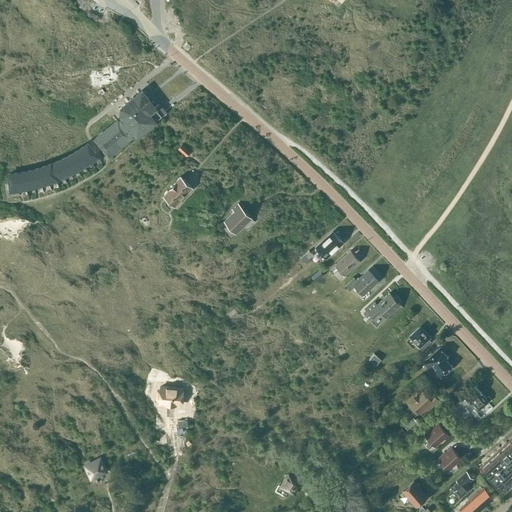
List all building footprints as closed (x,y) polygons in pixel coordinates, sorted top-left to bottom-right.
[(136,134),(138,136),(161,116),(154,107),(142,91),(124,104),(121,108),(121,113),(124,118),(119,123),(117,121),(95,138),(108,154),(136,134)] [(166,113),(159,104),(154,107),(161,116),(162,117),(166,113)] [(88,143),(82,148),(91,161),(98,157),(88,143)] [(183,144),(178,148),(186,157),(191,152),(183,144)] [(82,148),(76,151),(84,165),(91,161),(82,148)] [(76,151),(70,155),(78,169),(84,165),(76,151)] [(70,155),(64,158),(71,173),(78,169),(70,155)] [(64,158),(57,161),(64,176),(71,173),(64,158)] [(50,164),(56,179),(64,176),(57,161),(50,164)] [(50,164),(43,166),(49,182),(56,179),(50,164)] [(43,166),(37,169),(41,184),(49,182),(43,166)] [(37,169),(30,170),(34,186),(41,184),(37,169)] [(30,170),(23,172),(26,188),(34,186),(30,170)] [(23,172),(16,173),(19,189),(26,188),(23,172)] [(10,191),(19,189),(16,173),(9,174),(10,191)] [(175,206),(188,192),(193,187),(180,176),(176,181),(163,195),(175,206)] [(235,211),(225,221),(236,233),(251,218),(238,204),(233,209),(235,211)] [(316,247),(326,258),(343,243),(340,240),(341,239),(333,231),(316,247)] [(313,254),(309,250),(300,258),(304,262),(313,254)] [(335,264),(345,274),(360,260),(351,250),(335,264)] [(319,269),(312,275),(315,279),(322,273),(319,269)] [(354,277),(348,282),(353,287),(355,285),(363,294),(378,280),(368,270),(357,280),(354,277)] [(381,310),(387,316),(400,304),(390,292),(377,304),(375,302),(367,309),(374,317),(381,310)] [(410,336),(419,346),(423,349),(431,341),(428,338),(430,336),(420,326),(410,336)] [(439,347),(423,362),(428,366),(430,364),(442,376),(452,366),(446,359),(449,357),(439,347)] [(374,353),(369,359),(372,362),(378,356),(374,353)] [(153,390),(152,398),(154,398),(154,402),(176,404),(178,388),(155,386),(155,390),(153,390)] [(420,386),(405,400),(416,412),(418,411),(422,415),(439,400),(431,392),(428,395),(420,386)] [(477,410),(487,401),(485,399),(486,399),(481,393),(475,386),(464,396),(464,395),(458,400),(450,406),(461,418),(470,411),(465,406),(470,402),(470,403),(477,410)] [(419,423),(413,417),(404,425),(409,431),(419,423)] [(425,435),(435,446),(444,438),(445,440),(449,436),(438,424),(425,435)] [(402,427),(395,433),(401,441),(408,435),(402,427)] [(511,430),(504,438),(507,441),(480,465),(496,482),(503,489),(511,480),(511,430)] [(439,459),(448,470),(457,462),(459,464),(463,460),(452,448),(439,459)] [(91,464),(86,467),(90,475),(91,476),(92,476),(92,477),(93,477),(94,477),(95,477),(96,477),(96,476),(97,475),(98,474),(98,473),(98,472),(98,471),(100,470),(101,470),(105,468),(100,459),(95,461),(95,460),(90,463),(91,464)] [(458,481),(450,488),(459,498),(472,487),(468,483),(473,478),(466,471),(457,480),(458,481)] [(289,473),(282,486),(293,493),(300,480),(289,473)] [(427,496),(413,481),(402,490),(416,506),(427,496)] [(496,482),(493,485),(499,492),(503,489),(496,482)] [(480,485),(473,491),(484,503),(486,502),(490,499),(490,498),(492,496),(484,487),(483,488),(480,485)] [(469,500),(460,508),(463,511),(475,511),(478,509),(484,503),(473,491),(466,496),(469,500)]
